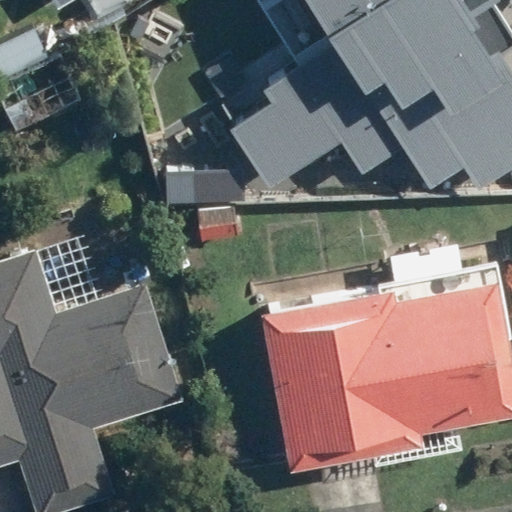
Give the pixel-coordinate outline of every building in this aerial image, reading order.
[(228,95),(268,161),(343,116),(364,149),(406,124),(430,163),(470,139),(486,165),(511,148),(511,37),(507,30),(511,26),(511,12),(504,0),(326,0),(342,26),(228,95)] [(47,17),(0,39),(0,88),(16,123),(83,91),(47,17)] [(159,195),(246,192),(245,170),(158,172),(159,195)] [(317,212),(267,218),(275,279),(325,273),(317,212)] [(394,273),(262,291),(285,454),(364,443),(366,458),(464,444),(458,408),(511,400),(511,335),(500,253),(460,259),(456,235),(390,245),(394,273)] [(32,242),(0,252),(0,456),(19,451),(37,511),(116,486),(96,421),(182,394),(145,272),(50,301),(32,242)]
